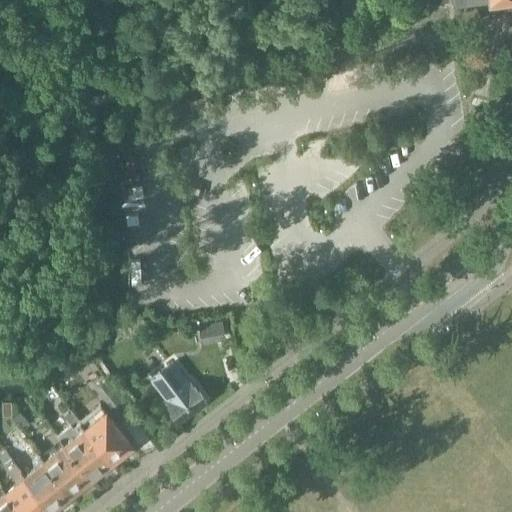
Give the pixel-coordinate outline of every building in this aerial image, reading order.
[(222,321),(198,326),(201,341),(224,336),(222,321)] [(173,363),(153,378),(169,400),(171,403),(170,404),(181,419),(205,401),(191,383),(190,384),(173,363)] [(114,391),(104,398),(113,410),(123,402),(114,391)] [(77,420),(109,460),(131,442),(99,403),(78,419),(77,420)] [(77,420),(78,419),(71,409),(63,415),(70,424),(57,434),(64,442),(63,443),(90,476),(109,460),(77,420)] [(20,412),(13,418),(21,427),(28,422),(20,412)] [(15,435),(21,431),(13,420),(6,426),(10,431),(11,430),(15,435)] [(44,458),(70,491),(90,476),(63,443),(44,458)] [(24,474),(25,474),(11,457),(3,464),(16,481),(5,489),(23,511),(44,511),(50,507),(24,474)] [(24,474),(50,507),(70,491),(44,458),(25,474),(24,474)] [(0,493),(0,511),(23,511),(5,489),(0,493)]
